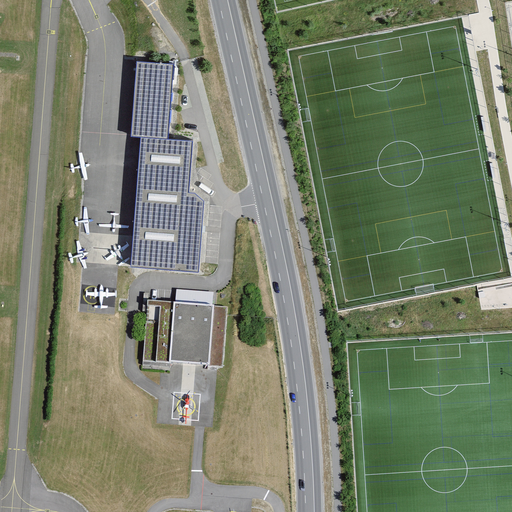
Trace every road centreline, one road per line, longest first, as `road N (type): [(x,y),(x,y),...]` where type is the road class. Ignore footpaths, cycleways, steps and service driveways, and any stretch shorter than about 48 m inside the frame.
road 1 (secondary): [(312,511),(298,338),(279,236)]
road 2 (secondary): [(226,0),(279,236)]
